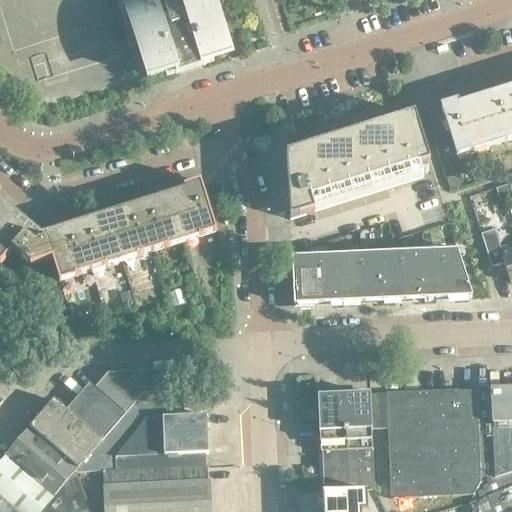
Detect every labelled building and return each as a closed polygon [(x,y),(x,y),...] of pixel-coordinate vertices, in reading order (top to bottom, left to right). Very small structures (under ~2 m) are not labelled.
[(122,0),(147,77),(228,51),(212,0),(122,0)] [(455,101),(440,106),(456,157),(511,139),(511,93),(458,110),(455,101)] [(296,165),(286,168),(289,221),(387,190),(410,183),(423,179),(422,178),(421,173),(419,167),(429,164),(414,116),(399,120),(395,122),(380,126),(375,128),(360,133),(355,134),(340,139),(335,140),(320,145),(315,147),(293,154),(296,165)] [(458,175),(446,179),(449,190),(461,187),(458,175)] [(0,264),(11,252),(29,268),(51,261),(58,284),(215,234),(198,183),(182,189),(185,197),(34,246),(24,237),(27,233),(0,209),(0,264)] [(508,185),(501,187),(505,199),(511,197),(508,185)] [(505,199),(501,187),(495,189),(499,201),(505,199)] [(509,283),(511,282),(511,245),(500,249),(494,230),(480,235),(491,268),(503,264),(509,283)] [(471,299),(456,250),(316,258),(313,247),(291,254),(293,306),(471,299)] [(143,394),(171,392),(170,372),(106,375),(94,389),(125,415),(136,402),(143,394)] [(102,442),(125,415),(94,389),(88,384),(65,411),(102,442)] [(475,390),(476,393),(479,485),(511,474),(511,389),(490,390),(475,390)] [(173,418),(171,392),(143,394),(136,402),(125,415),(102,442),(77,471),(75,474),(205,468),(204,455),(207,455),(206,431),(205,416),(173,418)] [(476,393),(458,394),(458,392),(385,395),(385,396),(369,397),(371,431),(387,430),(389,500),(473,497),(479,485),(476,393)] [(181,410),(204,408),(204,394),(181,395),(181,410)] [(371,450),(371,431),(369,397),(369,395),(317,397),(319,453),(320,453),(359,451),(371,450)] [(102,442),(65,411),(54,402),(43,414),(42,413),(28,429),(77,471),(102,442)] [(3,458),(4,459),(52,500),(75,474),(77,471),(28,429),(3,458)] [(360,461),(359,451),(320,453),(322,480),(322,487),(337,486),(353,485),(354,492),(373,491),(371,461),(366,461),(360,461)] [(41,511),(52,500),(4,459),(0,463),(0,497),(17,511),(41,511)] [(209,511),(208,468),(205,468),(75,474),(90,511),(209,511)] [(52,500),(41,511),(90,511),(75,474),(52,500)] [(511,511),(511,474),(479,485),(473,497),(472,499),(468,506),(470,511),(511,511)] [(321,511),(382,511),(373,491),(354,492),(321,493),(321,511)] [(14,511),(0,499),(0,511),(14,511)]
